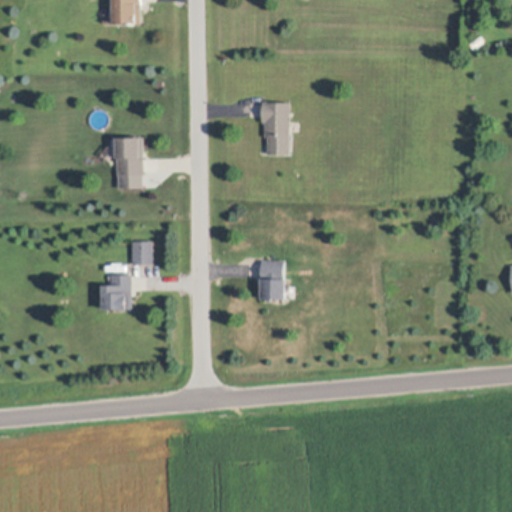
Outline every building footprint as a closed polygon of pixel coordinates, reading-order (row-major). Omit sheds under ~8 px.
[(141,28),(118,28),(117,0),(144,0),(145,24),(141,24),(141,28)] [(290,101),(290,153),(269,153),(269,135),(266,135),(267,120),(263,120),(264,101),(290,101)] [(145,172),(146,185),(122,186),(121,173),(120,173),(118,131),(144,129),(147,172),(145,172)] [(156,262),(136,262),(136,239),(156,239),(156,262)] [(290,278),(290,298),(265,298),(266,264),(288,264),(288,278),(290,278)] [(136,275),(136,310),(131,310),(131,307),(108,307),(107,284),(116,283),(116,275),(136,275)]
